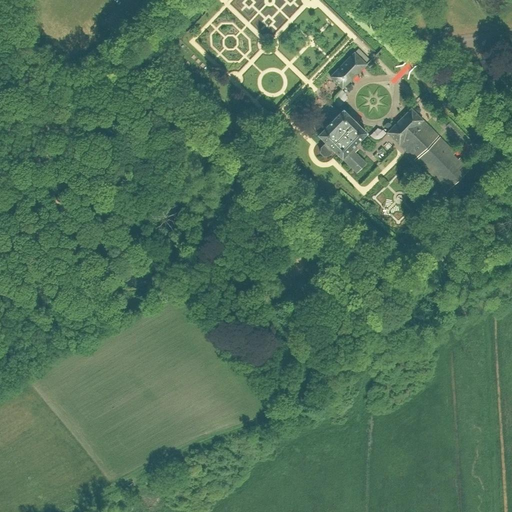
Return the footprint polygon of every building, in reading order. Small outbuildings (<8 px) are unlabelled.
[(456,23),(457,38),(470,37),(470,22),(456,23)] [(330,77),(341,88),(368,61),(357,50),(330,77)] [(387,132),(443,191),(467,168),(410,109),(387,132)] [(319,153),(323,157),(328,156),(333,152),(352,171),(362,160),(355,153),(358,150),(354,146),(366,133),(342,110),(316,136),(324,143),(320,148),(319,153)] [(453,149),(461,151),(464,140),(455,138),(453,149)]
